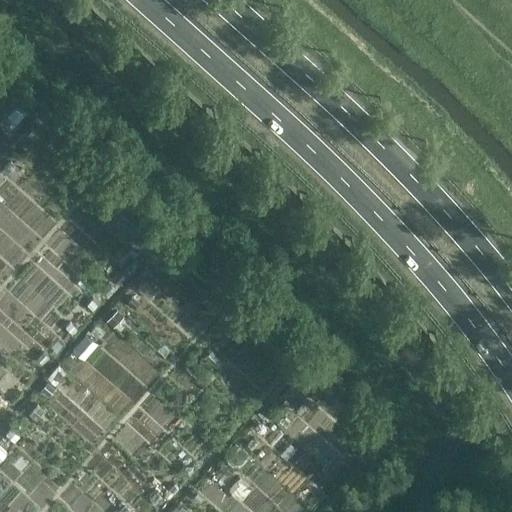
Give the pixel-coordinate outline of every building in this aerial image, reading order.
[(16,125),(28,113),(19,105),(8,118),(16,125)] [(7,129),(0,136),(0,137),(7,143),(14,136),(7,129)] [(46,139),(34,129),(28,136),(40,146),(46,139)] [(21,170),(11,161),(2,171),(12,180),(21,170)] [(185,258),(194,248),(181,237),(173,247),(185,258)] [(130,246),(127,250),(133,255),(136,252),(130,246)] [(119,283),(127,274),(119,267),(111,276),(119,283)] [(155,290),(144,279),(137,287),(149,298),(155,290)] [(107,294),(114,286),(108,281),(101,289),(107,294)] [(95,292),(91,297),(97,302),(101,297),(95,292)] [(139,302),(131,295),(126,301),(134,308),(139,302)] [(91,308),(96,303),(90,297),(85,303),(91,308)] [(123,314),(116,307),(105,319),(111,326),(123,314)] [(77,327),(69,320),(64,326),(71,332),(77,327)] [(102,331),(94,324),(89,330),(96,337),(102,331)] [(83,359),(97,342),(85,332),(71,348),(83,359)] [(56,350),(61,344),(56,339),(50,345),(56,350)] [(224,361),(211,349),(204,356),(217,369),(224,361)] [(41,364),(48,356),(42,350),(34,358),(41,364)] [(53,383),(65,370),(57,363),(46,376),(53,383)] [(54,387),(46,380),(40,388),(47,395),(54,387)] [(35,419),(44,408),(37,402),(28,413),(35,419)] [(282,429),(288,422),(281,416),(275,423),(282,429)] [(13,441),(19,435),(10,427),(5,433),(13,441)] [(252,449),(259,441),(253,436),(246,443),(252,449)] [(286,458),(295,448),(289,443),(280,453),(286,458)] [(245,456),(235,446),(226,456),(232,461),(239,461),(245,456)] [(0,475),(10,485),(17,477),(4,465),(0,468),(0,475)] [(223,480),(228,474),(220,467),(215,473),(223,480)] [(239,499),(251,486),(240,475),(228,488),(239,499)] [(172,492),(177,486),(173,483),(168,489),(172,492)] [(154,503),(161,495),(154,488),(146,496),(154,503)] [(201,496),(196,491),(192,495),(198,500),(201,496)] [(126,511),(129,509),(123,503),(114,511),(126,511)] [(190,511),(181,503),(172,511),(190,511)]
